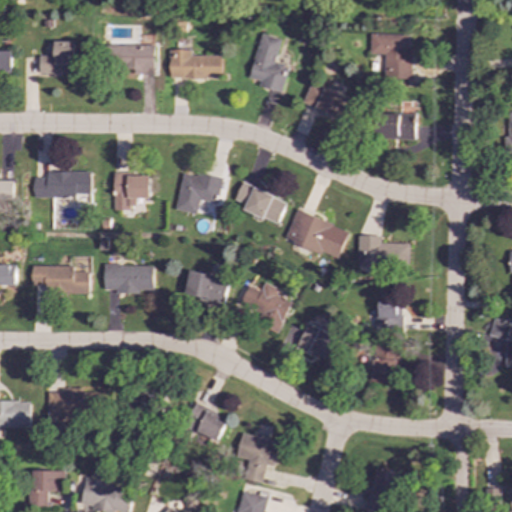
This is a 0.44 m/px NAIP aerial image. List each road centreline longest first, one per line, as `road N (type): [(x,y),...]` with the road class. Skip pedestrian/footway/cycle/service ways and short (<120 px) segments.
road 1 (residential): [(511,432),(340,422),(176,346),(0,343)]
road 2 (residential): [(511,202),(380,191),(221,130),(0,125)]
road 3 (residential): [(467,0),(454,511)]
